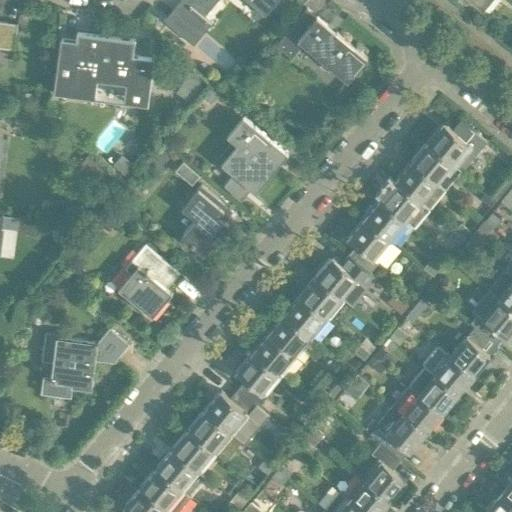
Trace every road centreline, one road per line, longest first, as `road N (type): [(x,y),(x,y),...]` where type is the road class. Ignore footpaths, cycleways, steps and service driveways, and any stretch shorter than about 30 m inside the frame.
road 1 (residential): [(66,492),(431,53)]
road 2 (residential): [(429,511),(511,413)]
